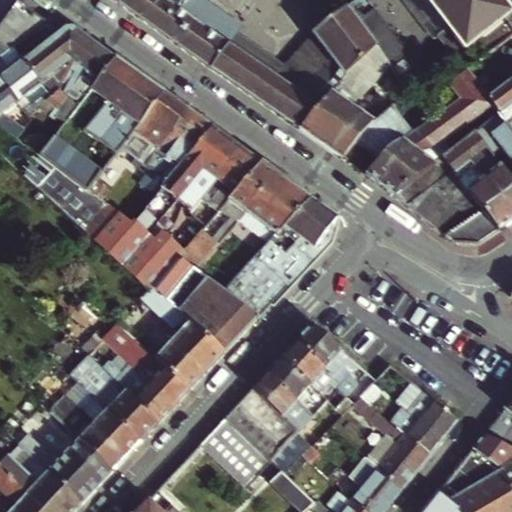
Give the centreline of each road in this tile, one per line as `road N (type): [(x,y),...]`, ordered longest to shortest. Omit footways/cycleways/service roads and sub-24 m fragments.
road 1 (residential): [(372,222),(329,281),(112,511)]
road 2 (tertiary): [(66,0),(372,222)]
road 3 (residential): [(409,511),(511,382)]
road 4 (tertiary): [(372,222),(471,300)]
